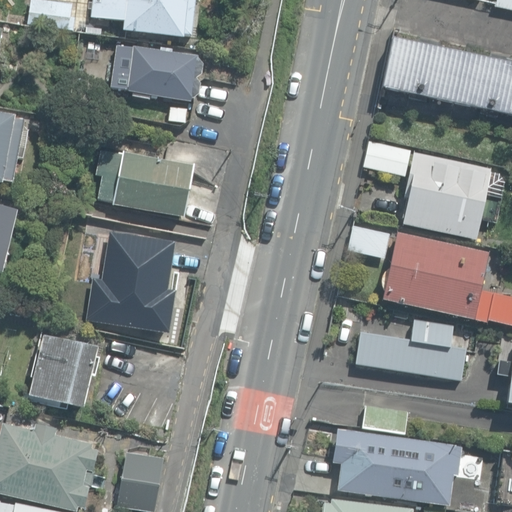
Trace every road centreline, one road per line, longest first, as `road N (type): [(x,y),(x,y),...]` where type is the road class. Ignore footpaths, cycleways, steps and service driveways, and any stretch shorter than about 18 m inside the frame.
road 1 (secondary): [(346,0),(290,270)]
road 2 (residential): [(231,259),(168,511)]
road 3 (secondary): [(290,270),(234,511)]
road 4 (residential): [(253,94),(231,259)]
